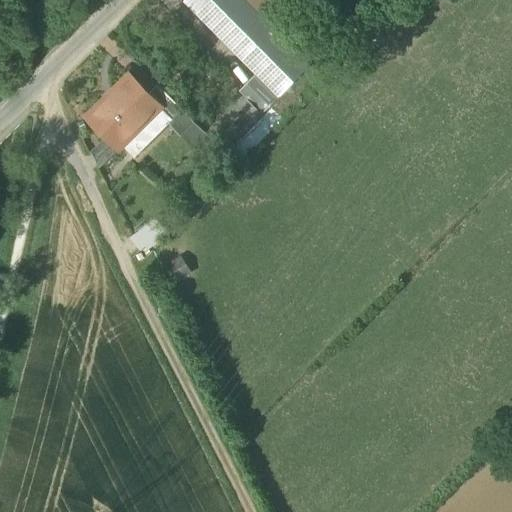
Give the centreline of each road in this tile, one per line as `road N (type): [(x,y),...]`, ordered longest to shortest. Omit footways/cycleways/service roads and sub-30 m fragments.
road 1 (track): [(40,79),(250,511)]
road 2 (residential): [(120,0),(0,124)]
